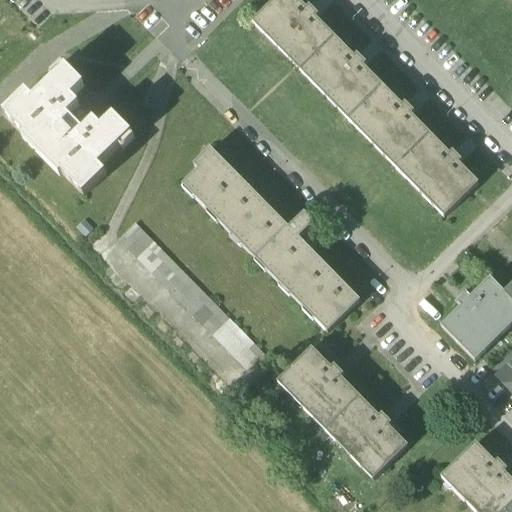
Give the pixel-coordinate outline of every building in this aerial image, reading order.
[(354,59),(316,19),(319,16),(309,7),(306,10),(297,0),(276,0),(252,24),(443,219),(478,185),(459,165),(462,162),(453,153),(450,156),(411,116),(414,113),(405,104),(402,107),(364,68),(367,65),(357,56),(354,59)] [(67,69),(33,102),(27,95),(4,116),(83,197),(105,175),(99,169),(132,136),(114,118),(102,130),(94,122),(88,128),(73,113),(79,107),(72,99),(84,88),(67,69)] [(304,214),(288,230),(210,151),(194,167),(198,172),(183,187),(328,335),(360,303),(302,243),(298,240),(302,236),(314,225),(304,214)] [(271,363),(135,225),(118,242),(254,380),(271,363)] [(489,282),(470,300),(467,297),(457,306),(461,310),(441,329),(475,363),(511,327),(511,304),(503,296),(489,282)] [(511,287),(503,296),(511,304),(511,287)] [(331,370),(312,351),(278,385),(373,482),(408,448),(387,427),(390,425),(382,416),(379,419),(340,380),(343,377),(334,367),(331,370)] [(511,366),(498,380),(511,394),(511,366)] [(495,466),(475,445),(441,479),(472,511),(511,511),(511,482),(504,474),(507,471),(498,463),(495,466)]
